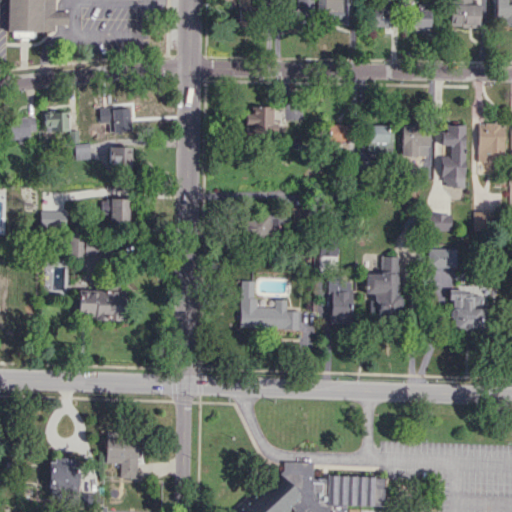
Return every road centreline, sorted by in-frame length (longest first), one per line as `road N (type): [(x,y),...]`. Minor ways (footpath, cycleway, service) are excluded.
road 1 (residential): [(0,82),(191,62),(511,70)]
road 2 (tertiary): [(0,378),(511,394)]
road 3 (residential): [(185,385),(191,0)]
road 4 (residential): [(185,385),(184,511)]
